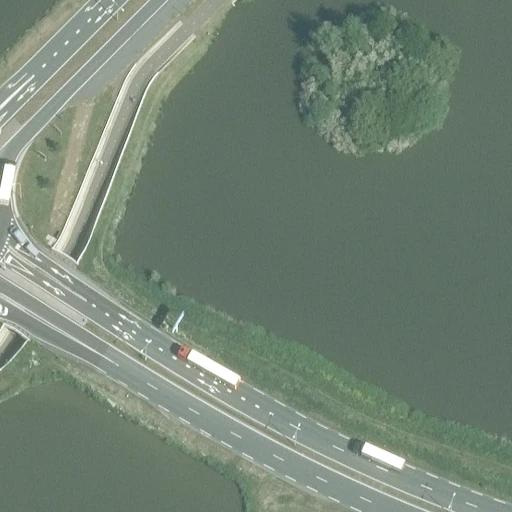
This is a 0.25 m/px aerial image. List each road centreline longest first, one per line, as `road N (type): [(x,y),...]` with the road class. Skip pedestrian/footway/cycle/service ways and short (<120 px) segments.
road 1 (secondary): [(487,511),(274,417),(99,310)]
road 2 (secondary): [(85,347),(209,422),(394,511)]
road 3 (unclassified): [(0,169),(158,0)]
road 4 (secondary): [(99,310),(7,238),(2,218)]
